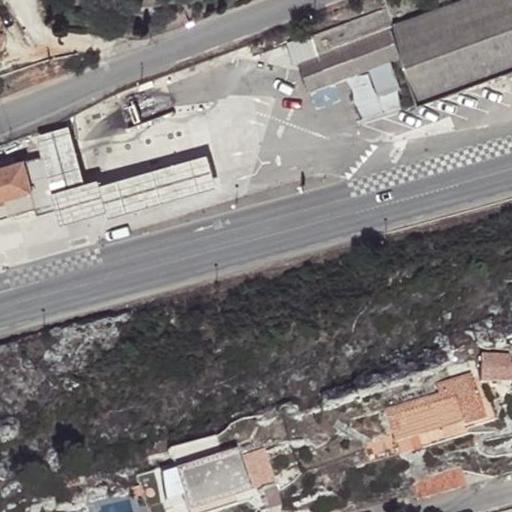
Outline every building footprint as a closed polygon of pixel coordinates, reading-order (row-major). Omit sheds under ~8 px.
[(394,28),(384,0),(383,0),(311,26),(322,58),(302,66),(313,95),(406,64),(394,28)] [(384,0),(394,28),(472,0),(384,0)] [(511,0),(472,0),(394,28),(406,64),(420,104),(511,72),(511,0)] [(322,58),(311,26),(289,33),(302,66),(322,58)] [(117,102),(101,105),(103,116),(119,113),(117,102)] [(69,121),(47,127),(72,218),(108,209),(109,211),(215,186),(208,153),(102,183),(99,176),(85,181),(69,121)] [(72,218),(47,127),(40,129),(50,167),(59,202),(65,220),(72,218)] [(0,217),(59,202),(50,167),(34,171),(31,160),(0,168),(0,217)] [(511,359),(482,360),(482,385),(511,384),(511,359)] [(437,389),(440,398),(384,415),(394,446),(396,445),(400,460),(414,455),(414,454),(422,451),(418,438),(415,431),(460,417),(463,424),(464,429),(486,421),(473,378),(437,389)] [(460,417),(415,431),(418,438),(463,424),(460,417)] [(267,455),(245,461),(254,494),(276,488),(267,455)] [(232,456),(167,475),(172,492),(182,489),(185,499),(188,511),(235,499),(254,494),(245,461),(232,456)] [(415,477),(420,495),(470,481),(464,463),(415,477)] [(167,503),(185,499),(182,489),(172,492),(167,475),(167,503)] [(277,495),(264,499),(267,511),(280,511),(281,511),(277,495)] [(226,511),(238,509),(235,499),(188,511),(226,511)]
